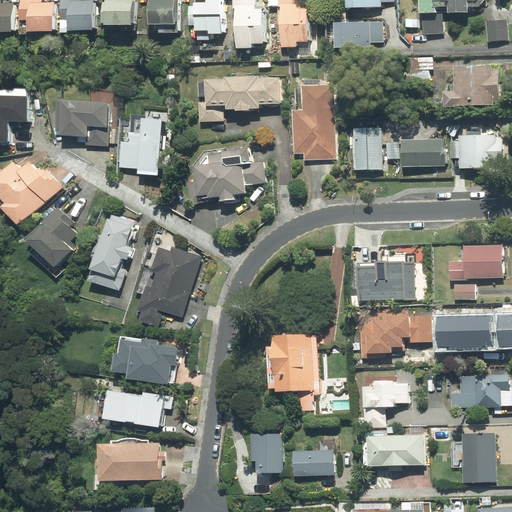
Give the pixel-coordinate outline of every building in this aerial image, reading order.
[(3,0),(0,0),(0,36),(21,35),(20,6),(4,7),(3,0)] [(45,0),(40,0),(25,0),(26,23),(37,23),(38,36),(61,35),(60,4),(45,5),(45,0)] [(99,33),(98,2),(85,3),(85,0),(68,0),(65,0),(65,24),(76,24),(77,34),(99,33)] [(141,30),(138,0),(128,0),(128,2),(103,4),(104,26),(113,26),(114,31),(141,30)] [(183,34),(181,0),(171,0),(157,1),(158,29),(165,28),(165,35),(183,34)] [(228,36),(226,0),(212,0),(201,0),(201,7),(192,7),(192,25),(204,25),(205,41),(216,41),(216,37),(228,36)] [(258,0),(235,0),(236,10),(243,10),(243,51),(258,51),(258,46),(268,46),(268,7),(259,7),(258,0)] [(304,0),(272,0),(273,8),(287,7),(289,51),(302,50),(302,46),(313,45),(311,5),(304,6),(304,0)] [(395,0),(350,0),(351,11),(385,9),(385,4),(396,3),(395,0)] [(426,0),(427,17),(442,16),(441,11),(452,10),(452,16),(475,15),(474,9),(484,8),(490,1),(489,0),(426,0)] [(507,19),(488,21),(491,45),(510,43),(507,19)] [(386,24),(337,26),(338,50),(375,49),(375,43),(387,42),(386,24)] [(438,62),(415,60),(413,81),(436,83),(438,62)] [(293,63),(292,76),(301,77),(302,63),(293,63)] [(504,67),(459,69),(460,94),(449,94),(450,109),(498,107),(498,103),(506,102),(504,67)] [(285,106),(284,80),(258,81),(258,75),(232,77),(232,83),(203,85),(203,100),(213,99),(214,104),(202,105),(203,124),(228,123),(227,109),(233,109),(233,114),(266,112),(265,107),(285,106)] [(341,160),(338,86),(305,88),(306,112),(296,112),(298,154),(307,153),(308,162),(341,160)] [(33,124),(33,99),(0,98),(0,144),(15,145),(15,124),(33,124)] [(114,105),(62,101),(60,134),(67,134),(66,137),(91,139),(91,148),(111,149),(114,105)] [(166,178),(170,123),(148,121),(147,135),(135,134),(134,143),(125,142),(123,171),(142,172),(142,176),(166,178)] [(385,130),(358,130),(359,172),(385,171),(385,130)] [(465,142),(452,143),(453,163),(465,163),(465,173),(506,171),(504,135),(484,136),(483,132),(464,133),(465,142)] [(449,139),(407,139),(408,171),(449,170),(449,139)] [(404,143),(390,142),(389,162),(404,162),(404,143)] [(269,183),(267,163),(256,164),(254,151),(211,156),(212,166),(199,168),(201,182),(191,183),(194,206),(205,204),(204,199),(215,198),(215,201),(226,200),(226,203),(241,201),(241,197),(251,195),(250,185),(269,183)] [(21,164),(0,181),(0,190),(13,206),(9,210),(24,228),(69,191),(44,162),(30,174),(21,164)] [(79,223),(60,207),(31,239),(40,246),(33,254),(60,278),(67,269),(65,267),(79,252),(74,248),(83,237),(74,229),(79,223)] [(140,222),(115,215),(108,238),(104,236),(97,259),(101,260),(94,284),(124,292),(129,273),(124,271),(127,260),(134,262),(137,249),(132,247),(140,222)] [(466,261),(454,261),(454,279),(507,279),(506,246),(466,246),(466,261)] [(174,252),(163,249),(155,272),(160,274),(155,290),(148,288),(140,311),(145,313),(142,323),(161,329),(167,313),(186,319),(206,257),(176,247),(174,252)] [(426,262),(361,264),(362,301),(427,299),(426,262)] [(478,285),(457,285),(457,300),(477,300),(478,285)] [(463,317),(463,304),(443,304),(443,317),(463,317)] [(493,315),(468,314),(467,351),(510,352),(511,328),(501,327),(501,320),(492,319),(493,315)] [(434,342),(433,316),(379,318),(365,332),(366,358),(386,357),(386,353),(396,353),(396,350),(407,350),(407,340),(412,340),(412,343),(434,342)] [(320,332),(278,334),(278,346),(273,346),(275,389),(278,389),(279,393),(297,392),(298,419),(316,418),(315,394),(323,394),(320,332)] [(162,341),(124,336),(119,372),(137,375),(136,379),(176,385),(179,363),(184,364),(186,349),(162,345),(162,341)] [(453,394),(454,409),(511,406),(511,373),(468,376),(469,385),(464,385),(464,393),(453,394)] [(400,403),(410,403),(409,382),(365,384),(367,427),(387,426),(387,408),(400,408),(400,403)] [(101,419),(166,428),(168,408),(175,409),(177,396),(150,392),(150,396),(105,390),(101,419)] [(428,465),(427,437),(394,438),(394,436),(391,436),(391,430),(368,431),(369,467),(428,465)] [(451,430),(430,430),(430,441),(451,441),(451,430)] [(287,431),(255,432),(255,461),(260,461),(260,476),(288,475),(287,431)] [(498,433),(465,434),(465,451),(459,451),(459,466),(464,466),(465,484),(500,483),(498,433)] [(165,442),(103,444),(104,482),(166,480),(165,459),(170,459),(170,450),(165,450),(165,442)] [(337,450),(297,451),(298,476),(338,475),(337,450)] [(464,511),(465,504),(447,503),(446,511),(464,511)]
